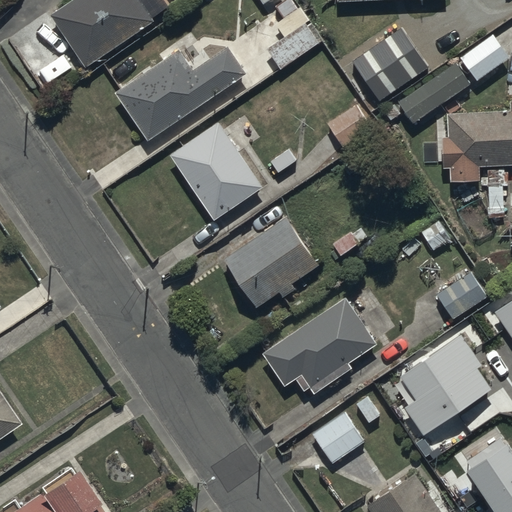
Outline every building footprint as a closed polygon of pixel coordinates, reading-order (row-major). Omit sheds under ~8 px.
[(144,0),(66,0),(52,10),(87,61),(155,15),(144,0)] [(406,23),(354,56),(380,97),(432,64),(406,23)] [(493,29),(462,53),(479,76),(510,52),(493,29)] [(180,44),(117,87),(150,135),(248,69),(228,41),(194,65),(180,44)] [(473,81),(456,57),(400,97),(417,121),(473,81)] [(511,160),(511,97),(510,97),(511,108),(449,111),(450,133),(445,133),(447,163),(451,163),(452,176),(481,175),(480,162),(511,160)] [(357,101),(330,121),(344,143),(372,125),(357,101)] [(221,117),(173,151),(217,215),(266,181),(221,117)] [(258,302),(280,287),(284,294),(300,284),(295,277),(321,260),(290,213),(227,255),(258,302)] [(472,266),(438,290),(455,314),(489,290),(472,266)] [(378,338),(347,291),(265,348),(288,382),(295,376),(303,387),(311,382),(316,390),(354,363),(350,357),(378,338)] [(511,299),(495,311),(511,336),(511,299)] [(462,334),(399,378),(416,402),(405,409),(424,437),(492,390),(478,370),(484,366),(462,334)] [(0,391),(0,434),(20,420),(0,391)] [(367,438),(345,406),(312,429),(334,461),(367,438)] [(511,511),(511,452),(508,446),(467,473),(493,511),(511,511)] [(98,498),(73,464),(5,511),(105,511),(96,499),(98,498)] [(445,511),(416,470),(415,468),(368,501),(375,511),(445,511)]
